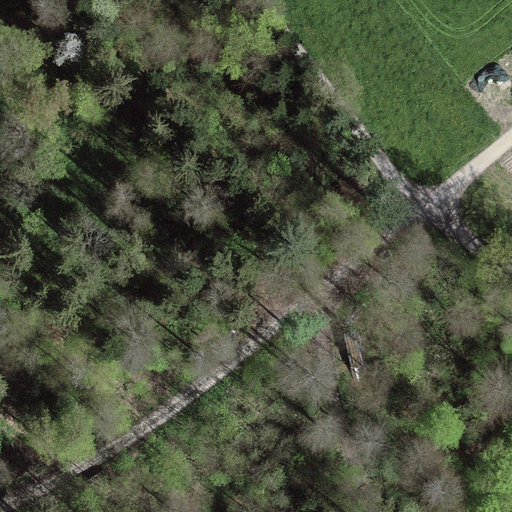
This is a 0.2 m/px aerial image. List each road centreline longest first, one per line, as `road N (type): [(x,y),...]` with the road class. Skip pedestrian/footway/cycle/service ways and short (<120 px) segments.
road 1 (track): [(511,263),(427,208),(187,396),(0,508)]
road 2 (unclassified): [(256,0),(427,208),(511,136)]
road 3 (track): [(323,282),(317,343),(374,511)]
